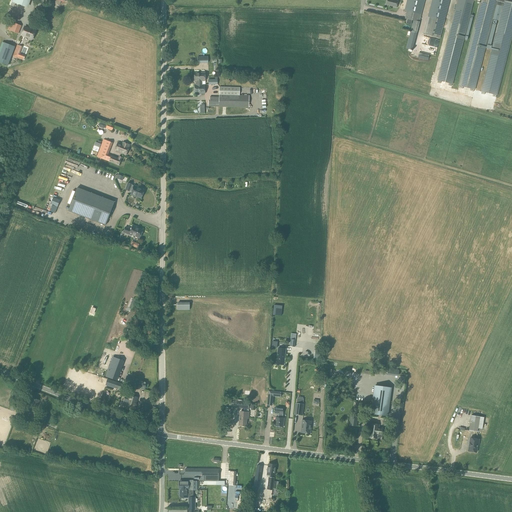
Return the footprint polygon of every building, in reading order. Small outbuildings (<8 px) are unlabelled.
[(12,0),(12,2),(28,8),(30,0),(12,0)] [(407,0),(404,10),(407,11),(405,19),(413,21),(410,31),(416,33),(424,0),(407,0)] [(431,0),(423,35),(440,39),(449,0),(431,0)] [(474,90),(496,5),(496,0),(457,0),(438,81),(452,84),(473,0),(480,0),(459,86),(474,90)] [(500,0),(496,0),(496,5),(497,5),(493,19),(498,21),(502,6),(503,6),(481,92),(497,96),(511,35),(511,2),(504,0),(504,1),(500,0)] [(11,22),(8,30),(14,32),(17,25),(11,22)] [(25,27),(21,35),(32,40),(36,31),(25,27)] [(0,62),(8,66),(15,47),(4,43),(0,54),(0,62)] [(18,58),(21,49),(17,48),(13,60),(24,63),(25,61),(18,58)] [(197,85),(202,85),(202,81),(205,81),(205,73),(194,73),(195,81),(197,81),(197,85)] [(202,85),(197,85),(195,85),(195,94),(205,94),(205,85),(202,85)] [(209,100),(208,100),(208,112),(215,112),(215,107),(253,108),(253,96),(240,95),(240,88),(219,87),(219,97),(210,97),(209,100)] [(107,141),(100,157),(106,159),(113,143),(107,141)] [(129,147),(128,146),(128,145),(124,143),(123,145),(118,143),(115,151),(126,155),(129,147)] [(92,154),(98,155),(100,147),(95,145),(92,154)] [(119,164),(122,156),(120,155),(119,157),(112,155),(110,160),(119,164)] [(134,186),(132,185),(132,184),(128,183),(125,190),(129,192),(130,191),(132,192),(130,195),(137,197),(137,196),(141,198),(144,190),(139,188),(134,186)] [(106,226),(115,202),(77,188),(68,211),(106,226)] [(57,207),(60,200),(53,197),(51,205),(57,207)] [(143,230),(136,228),(137,227),(133,225),(131,229),(125,227),(123,233),(129,235),(131,236),(132,235),(140,238),(143,230)] [(129,308),(134,311),(134,310),(138,312),(140,307),(136,306),(138,300),(133,298),(129,308)] [(286,349),(278,348),(276,364),(284,365),(286,349)] [(106,376),(115,380),(122,361),(113,357),(106,376)] [(144,390),(146,383),(127,377),(125,384),(144,390)] [(375,388),(371,414),(387,416),(390,390),(375,388)] [(134,411),(138,398),(129,396),(125,409),(134,411)] [(20,405),(22,399),(17,397),(15,403),(14,405),(19,407),(20,405)] [(35,411),(39,401),(31,398),(27,408),(35,411)] [(249,408),(249,403),(242,402),(242,400),(237,400),(236,407),(249,408)] [(151,406),(143,404),(140,414),(149,416),(151,406)] [(302,415),(303,405),(296,404),(295,414),(302,415)] [(248,419),(248,413),(240,412),(239,426),(246,426),(246,419),(248,419)] [(477,431),(480,416),(471,415),(469,430),(477,431)] [(45,422),(47,418),(40,416),(39,420),(38,419),(35,428),(41,430),(44,422),(45,422)] [(283,427),(284,419),(276,418),(275,426),(283,427)] [(302,420),(300,433),(310,434),(312,421),(302,420)] [(379,428),(379,425),(370,424),(368,438),(377,439),(378,437),(381,438),(382,428),(379,428)] [(478,445),(479,439),(470,438),(468,451),(476,452),(477,445),(478,445)] [(270,475),(269,478),(272,478),(273,475),(274,476),(275,465),(269,464),(267,475),(270,475)] [(253,487),(257,487),(257,491),(261,491),(262,483),(260,483),(262,466),(257,465),(253,487)] [(219,469),(185,469),(185,475),(202,475),(202,478),(204,478),(204,480),(218,480),(218,478),(219,469)] [(180,490),(193,490),(193,487),(189,487),(189,481),(179,481),(179,490),(180,490)] [(195,497),(193,497),(193,490),(180,490),(180,498),(189,497),(189,510),(189,511),(194,511),(194,510),(195,510),(195,497)]
